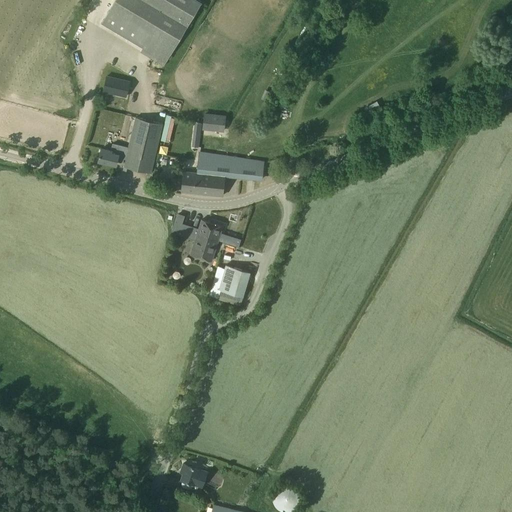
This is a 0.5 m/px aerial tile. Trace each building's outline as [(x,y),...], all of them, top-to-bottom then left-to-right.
[(117,0),(103,24),(156,56),(154,60),(165,67),(203,3),(197,0),(117,0)] [(130,80),(106,75),(102,91),(126,96),(130,80)] [(205,113),(203,128),(224,131),(226,116),(205,113)] [(151,178),(159,142),(164,123),(136,117),(129,148),(104,142),(100,161),(117,165),(118,161),(126,163),(124,171),(151,178)] [(201,152),(199,173),(185,172),(183,191),(223,196),(225,177),(263,181),(265,160),(201,152)] [(173,232),(189,237),(192,227),(181,224),(184,216),(178,214),(173,232)] [(202,220),(195,240),(205,244),(208,237),(219,241),(223,227),(202,220)] [(213,258),(219,241),(208,237),(205,244),(195,240),(191,254),(212,261),(213,258)] [(250,272),(226,265),(219,290),(221,290),(218,299),(241,305),(243,297),(250,272)] [(188,466),(185,465),(182,473),(185,474),(183,481),(182,485),(182,486),(190,489),(191,488),(193,484),(202,488),(205,480),(208,472),(200,470),(188,465),(188,466)] [(288,484),(287,483),(285,484),(284,484),(282,484),(281,485),(280,485),(279,486),(278,487),(277,488),(276,489),(275,490),(274,492),(274,493),(273,495),(273,496),(273,498),(273,500),(273,501),(274,503),(274,504),(275,506),(276,507),(277,508),(278,509),(279,510),(280,510),(281,511),(283,511),(284,511),(286,511),(287,511),(289,511),(290,511),(292,511),(294,510),(295,510),(296,509),(297,507),(299,506),(299,505),(300,504),(301,502),(301,501),(301,499),(301,498),(301,497),(301,496),(301,494),(300,493),(300,491),(299,490),(298,489),(297,488),(296,486),(294,485),(293,485),(291,484),(290,484),(288,484)]
